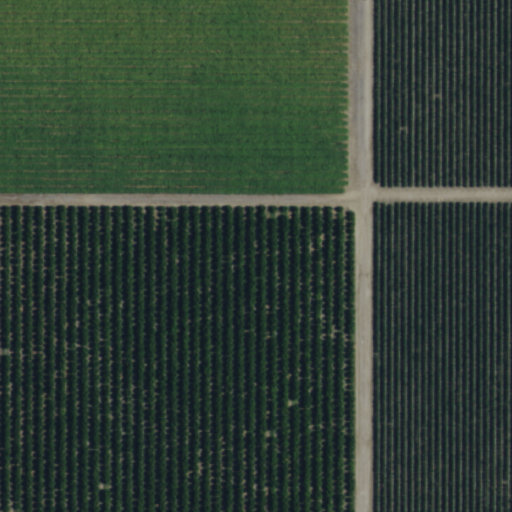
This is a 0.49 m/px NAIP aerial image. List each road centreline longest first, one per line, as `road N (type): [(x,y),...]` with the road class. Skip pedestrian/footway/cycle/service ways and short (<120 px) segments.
road 1 (residential): [(511,213),(0,215)]
road 2 (residential): [(307,511),(309,214)]
